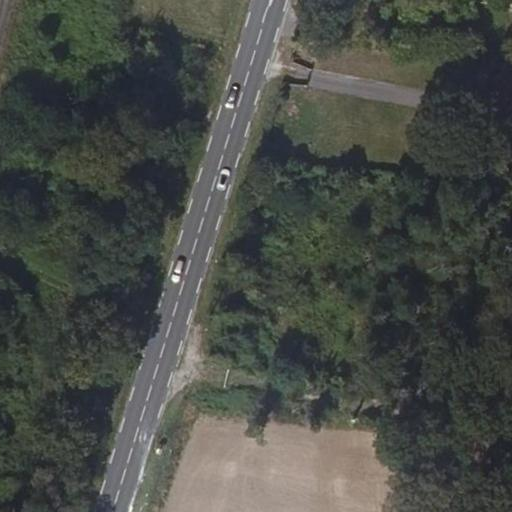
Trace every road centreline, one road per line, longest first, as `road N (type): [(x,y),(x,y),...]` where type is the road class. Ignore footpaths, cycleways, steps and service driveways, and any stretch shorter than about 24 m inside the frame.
road 1 (secondary): [(108,511),(270,0)]
road 2 (unknown): [(162,348),(283,382),(360,390),(511,387)]
